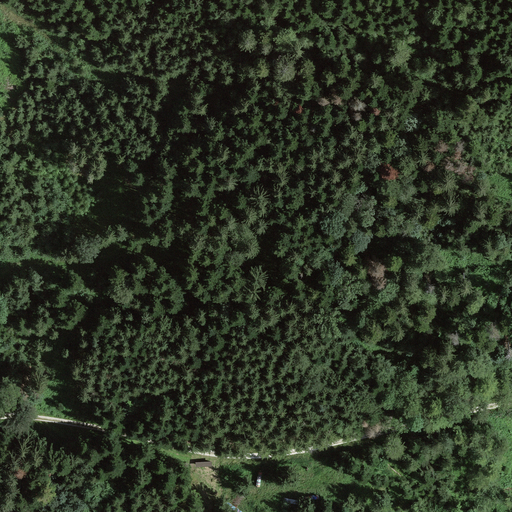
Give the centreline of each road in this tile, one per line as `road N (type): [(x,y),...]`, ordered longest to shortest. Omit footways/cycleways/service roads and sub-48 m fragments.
road 1 (track): [(374,434),(233,460),(94,427),(0,417)]
road 2 (track): [(511,400),(384,431)]
